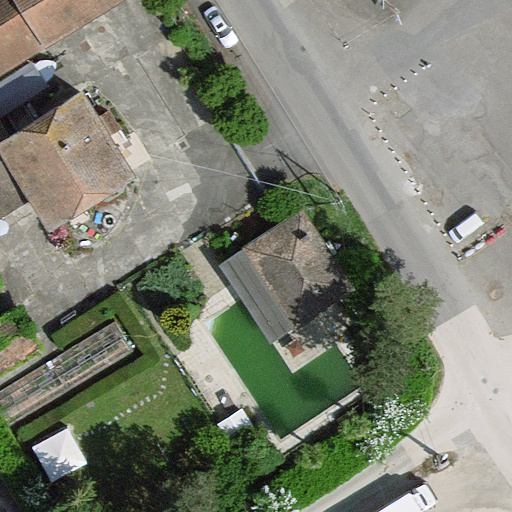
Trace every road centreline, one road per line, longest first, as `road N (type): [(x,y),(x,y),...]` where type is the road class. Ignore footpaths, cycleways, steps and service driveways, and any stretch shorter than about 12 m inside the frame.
road 1 (unclassified): [(499,400),(250,0)]
road 2 (unclassified): [(322,511),(499,400)]
